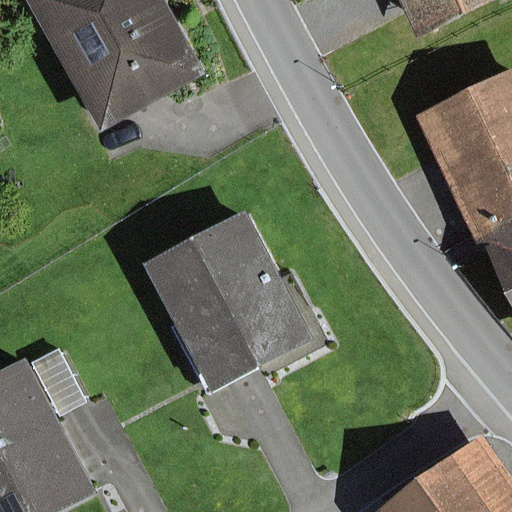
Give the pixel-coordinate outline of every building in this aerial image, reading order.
[(167,0),(29,0),(104,134),(209,76),(167,0)] [(403,0),(420,37),(500,0),(403,0)] [(511,72),(418,118),(483,252),(489,249),(511,297),(511,72)] [(314,340),(247,212),(144,265),(212,394),(314,340)] [(30,365),(27,359),(0,373),(0,511),(68,511),(101,495),(60,419),(89,404),(60,350),(30,365)] [(511,511),(511,445),(510,442),(413,511),(511,511)]
